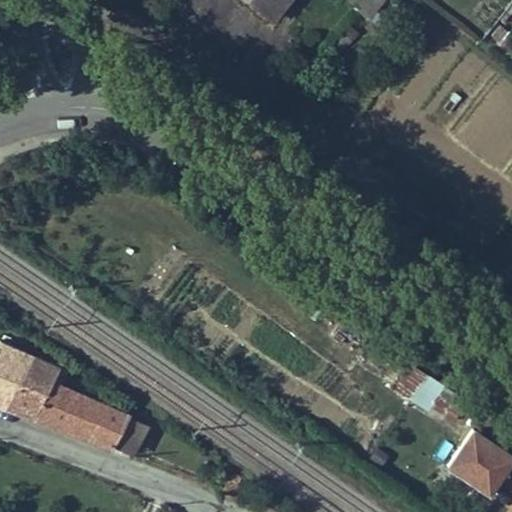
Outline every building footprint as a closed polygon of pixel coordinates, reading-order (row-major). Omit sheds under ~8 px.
[(253,0),(276,19),(291,0),(253,0)] [(348,10),(357,0),(336,0),(348,10)] [(374,0),(357,0),(348,10),(368,27),(379,13),(370,5),(374,0)] [(484,27),(507,1),(506,0),(480,0),(468,13),(484,27)] [(0,336),(0,404),(31,415),(50,376),(57,363),(0,336)] [(392,387),(429,406),(443,380),(406,361),(392,387)] [(129,409),(50,376),(31,415),(131,455),(135,448),(144,451),(149,439),(141,436),(148,423),(127,414),(129,409)] [(429,405),(452,420),(466,400),(443,384),(429,405)] [(511,463),(511,460),(472,438),(453,473),(449,480),(489,503),(492,499),(511,463)]
